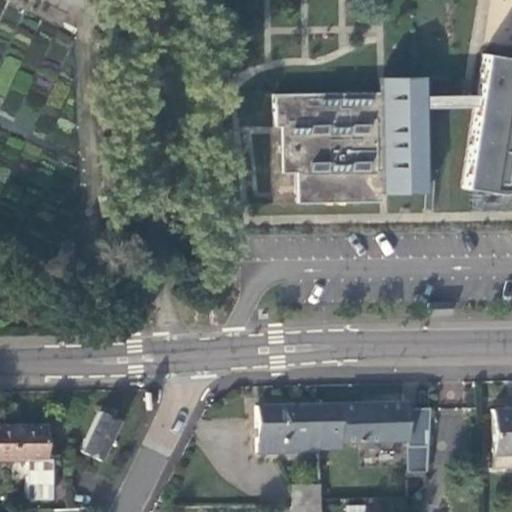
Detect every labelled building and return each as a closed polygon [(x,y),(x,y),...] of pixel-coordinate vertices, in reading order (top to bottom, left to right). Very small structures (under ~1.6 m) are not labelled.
[(511,57),(481,54),(475,94),(419,95),(417,95),(417,79),(387,80),(388,97),(378,97),(378,92),(377,92),(272,94),(273,127),(278,127),(279,173),(294,173),(294,204),(379,202),(379,194),(379,184),(387,184),(387,191),(419,191),(417,108),(419,108),(473,107),(460,189),(492,194),(511,193),(511,57)] [(417,79),(417,95),(419,95),(419,77),(377,78),(377,92),(378,92),(378,97),(388,97),(387,80),(417,79)] [(387,184),(379,184),(379,194),(421,193),(419,108),(417,108),(419,191),(387,191),(387,184)] [(270,204),(294,204),(294,173),(279,173),(278,127),(273,127),(268,127),(270,204)] [(427,315),(449,314),(449,302),(427,303),(427,315)] [(316,436),(317,448),(339,447),(339,441),(404,439),(405,471),(424,471),(427,408),(403,408),(403,402),(315,404),(316,437),(316,436)] [(317,450),(317,448),(316,436),(316,437),(315,404),(254,406),(256,452),(317,450)] [(511,408),(489,409),(490,453),(511,452),(511,408)] [(98,411),(79,451),(98,460),(117,420),(98,411)] [(43,459),(43,430),(18,429),(17,425),(0,425),(0,457),(24,458),(24,497),(49,498),(49,458),(43,459)] [(511,452),(490,453),(491,467),(511,466),(511,452)] [(290,511),(318,511),(318,484),(289,485),(290,511)]
